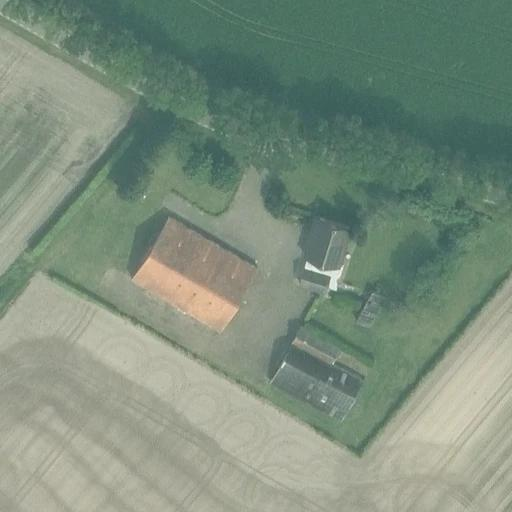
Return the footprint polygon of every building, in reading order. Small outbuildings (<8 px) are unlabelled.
[(168,216),(158,233),(132,278),(221,331),(258,268),(168,216)] [(316,216),(310,235),(304,255),(308,256),(304,267),(299,283),(326,291),(327,286),(336,289),(343,266),(339,265),(351,227),(316,216)] [(356,320),(369,327),(385,297),(373,290),(356,320)] [(511,291),(472,328),(487,345),(511,323),(511,291)] [(270,382),(342,422),(363,381),(331,365),(340,347),(300,326),(270,382)] [(511,346),(405,484),(423,498),(511,383),(511,346)] [(387,475),(437,420),(422,406),(372,462),(387,475)] [(511,436),(511,413),(501,427),(511,436)] [(506,511),(511,505),(511,478),(486,511),(506,511)]
